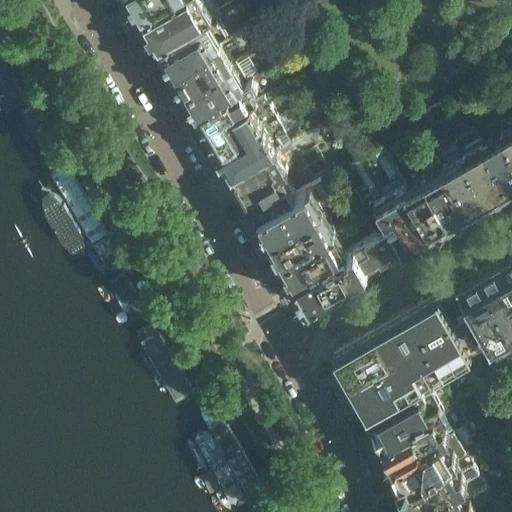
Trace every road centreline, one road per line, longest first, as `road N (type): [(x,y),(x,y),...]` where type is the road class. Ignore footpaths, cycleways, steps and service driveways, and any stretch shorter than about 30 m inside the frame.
road 1 (residential): [(282,343),(77,0)]
road 2 (residential): [(282,343),(511,212)]
road 3 (residential): [(367,511),(354,471),(282,343)]
